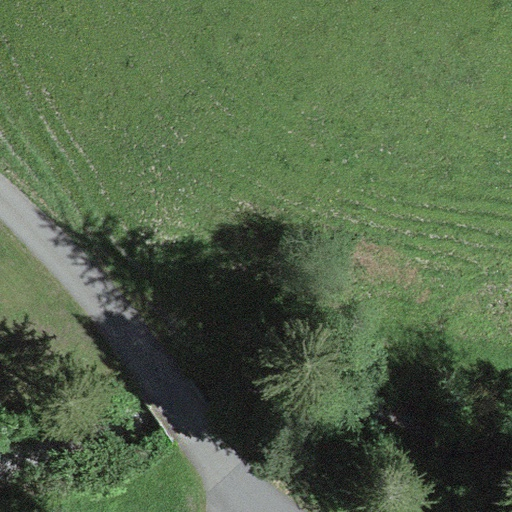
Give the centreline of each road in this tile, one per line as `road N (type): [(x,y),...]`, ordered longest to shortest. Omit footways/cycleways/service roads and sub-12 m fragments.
road 1 (residential): [(150,375),(45,241),(0,198)]
road 2 (residential): [(150,375),(268,511)]
